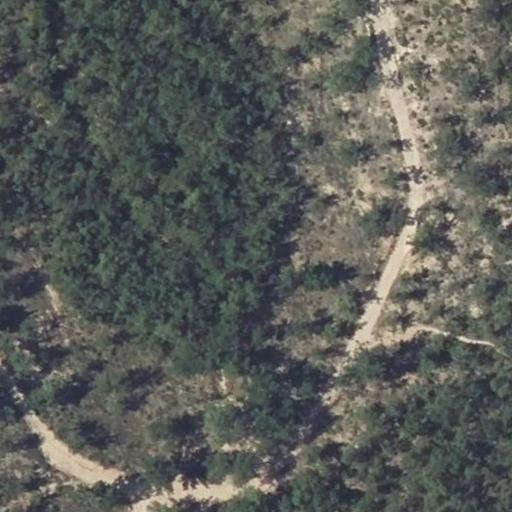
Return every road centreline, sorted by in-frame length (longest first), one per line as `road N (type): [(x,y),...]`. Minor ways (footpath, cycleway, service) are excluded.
road 1 (track): [(147,511),(158,492),(226,495),(259,481),(341,392),(424,191),(378,0)]
road 2 (track): [(0,364),(44,436),(85,471),(158,492)]
